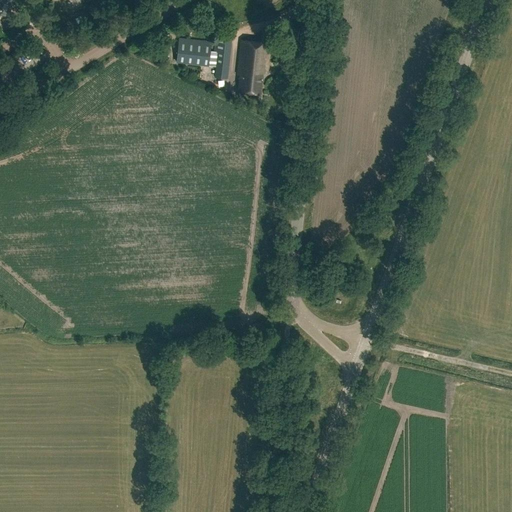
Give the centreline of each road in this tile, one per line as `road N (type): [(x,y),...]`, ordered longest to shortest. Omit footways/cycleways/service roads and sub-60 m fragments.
road 1 (unclassified): [(366,340),(486,0)]
road 2 (unclassified): [(312,326),(293,298),(320,0)]
road 3 (unclassified): [(0,111),(186,0)]
road 4 (unclassified): [(309,511),(357,365)]
road 5 (track): [(366,340),(511,373)]
